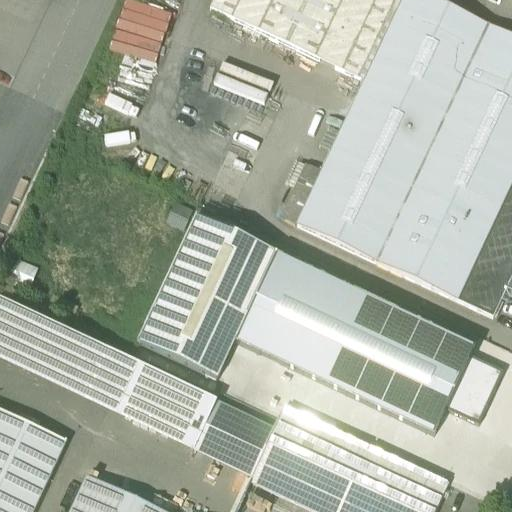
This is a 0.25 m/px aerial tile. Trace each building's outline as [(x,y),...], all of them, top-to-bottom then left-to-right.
[(404,0),(216,0),(210,13),(364,86),(404,0)] [(511,41),(423,0),(404,0),(364,86),(296,229),(492,321),(511,279),(511,41)] [(216,385),(234,348),(275,260),(275,259),(196,222),(137,348),(216,385)] [(470,361),(474,353),(275,260),(234,348),(433,440),(445,414),(470,361)] [(127,371),(0,311),(0,365),(106,415),(127,371)] [(503,377),(470,361),(445,414),(478,430),(503,377)] [(214,412),(127,371),(106,415),(194,456),(217,408),(216,407),(214,412)] [(217,408),(194,456),(251,482),(273,434),(217,408)] [(436,511),(447,489),(283,413),(277,425),(273,434),(251,482),(249,486),(304,511),(436,511)] [(0,416),(0,511),(34,511),(65,447),(0,416)] [(151,511),(86,482),(71,511),(151,511)]
